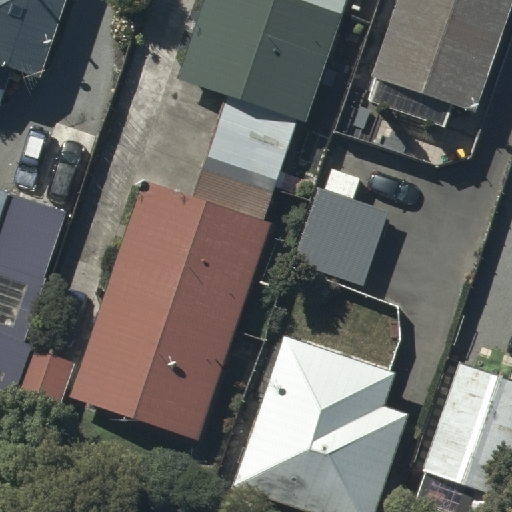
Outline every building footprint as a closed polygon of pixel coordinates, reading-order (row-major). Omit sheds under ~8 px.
[(0,0),(0,115),(4,116),(14,86),(43,85),(71,0),(0,0)] [(189,207),(144,192),(73,405),(202,448),(274,232),(264,229),(298,129),(305,131),(349,0),(209,0),(180,87),(225,102),(189,207)] [(511,23),(511,0),(405,0),(374,90),(380,92),(374,111),(446,136),(452,119),(476,128),(511,23)] [(390,211),(319,188),(294,262),(364,286),(390,211)] [(0,199),(0,438),(44,454),(75,370),(25,352),(48,287),(45,286),(67,224),(0,199)] [(398,382),(287,347),(284,347),(235,503),(263,511),(383,511),(412,424),(387,416),(398,382)] [(511,389),(461,371),(423,481),(506,510),(511,491),(511,389)]
